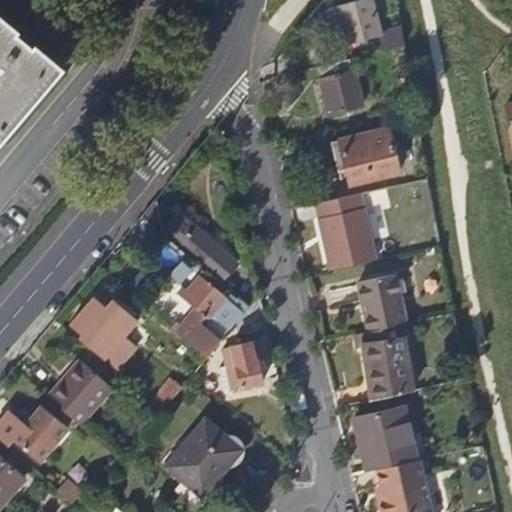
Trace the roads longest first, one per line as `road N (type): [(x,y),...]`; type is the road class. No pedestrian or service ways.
road 1 (residential): [(323,474),(244,136),(207,81)]
road 2 (residential): [(207,81),(0,333)]
